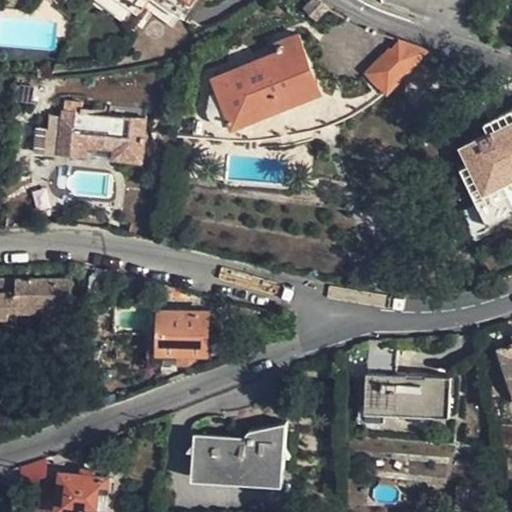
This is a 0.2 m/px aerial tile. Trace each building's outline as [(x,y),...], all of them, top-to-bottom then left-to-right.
[(119,0),(131,8),(136,0),(158,0),(181,14),(189,0),(119,0)] [(278,48),(214,74),(219,87),(211,90),(207,107),(212,112),(216,118),(221,119),(231,120),(233,125),(239,140),(249,141),(257,139),(268,140),(285,137),(296,135),(291,103),(322,90),(300,31),(276,40),(278,48)] [(427,47),(400,37),(372,68),(396,83),(427,47)] [(82,100),(65,98),(60,151),(77,153),(79,144),(115,147),(114,156),(142,158),(145,115),(82,110),(82,100)] [(511,177),(511,118),(463,144),(487,191),(511,177)] [(199,140),(239,140),(233,125),(198,126),(199,140)] [(9,227),(31,225),(29,200),(8,201),(9,227)] [(128,232),(151,238),(155,215),(133,210),(128,232)] [(0,314),(9,314),(8,306),(18,306),(19,310),(44,308),(46,347),(52,347),(53,354),(71,352),(70,346),(76,346),(72,276),(1,278),(1,291),(0,290),(0,314)] [(199,327),(200,309),(161,309),(161,330),(150,331),(149,350),(180,352),(180,362),(188,362),(192,361),(194,359),(198,351),(208,352),(209,328),(199,327)] [(209,309),(200,309),(199,327),(209,328),(209,309)] [(430,414),(432,373),(398,372),(400,343),(370,342),(366,410),(430,414)] [(511,342),(500,347),(511,382),(511,342)] [(149,361),(180,362),(180,352),(149,350),(149,361)] [(452,374),(432,373),(430,414),(451,415),(452,374)] [(92,410),(92,384),(75,385),(77,410),(92,410)] [(248,436),(197,434),(194,474),(284,479),(287,421),(252,428),(248,431),(248,436)] [(61,471),(59,496),(58,509),(86,511),(104,511),(109,475),(61,471)] [(484,488),(459,487),(458,507),(483,509),(484,488)] [(47,508),(58,509),(59,496),(49,496),(47,508)]
